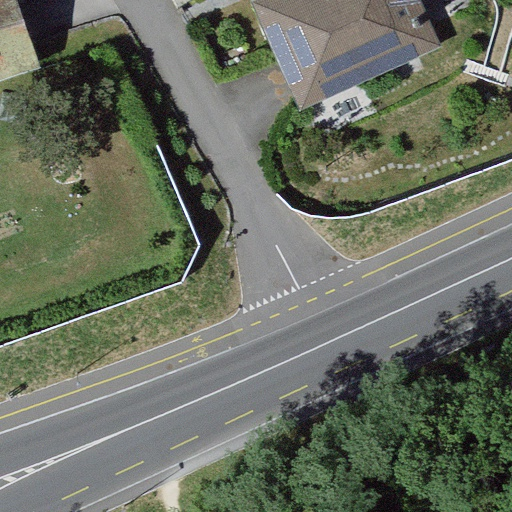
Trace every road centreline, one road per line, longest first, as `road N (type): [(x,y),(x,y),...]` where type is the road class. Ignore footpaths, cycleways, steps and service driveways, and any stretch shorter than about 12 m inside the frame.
road 1 (residential): [(137,0),(328,343)]
road 2 (secondary): [(0,481),(328,343)]
road 3 (secondary): [(328,343),(511,259)]
